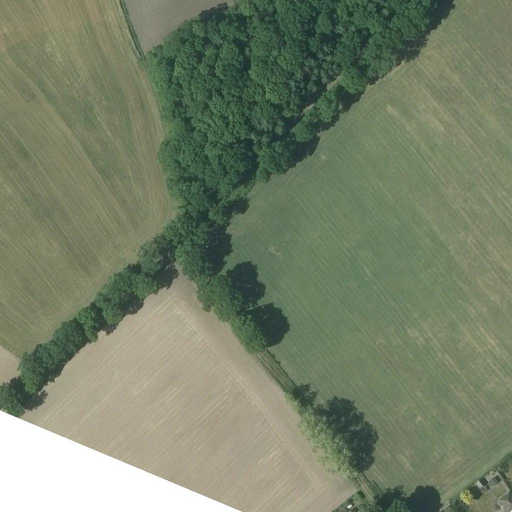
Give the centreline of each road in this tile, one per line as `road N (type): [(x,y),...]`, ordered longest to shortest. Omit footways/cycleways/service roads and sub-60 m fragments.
road 1 (track): [(413,0),(0,416)]
road 2 (track): [(383,511),(174,246)]
road 3 (track): [(200,220),(155,62)]
